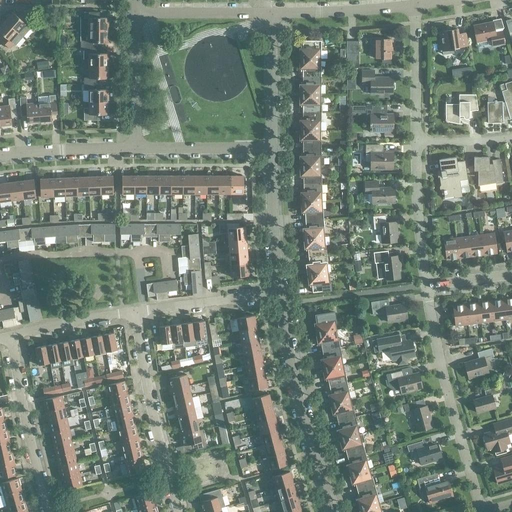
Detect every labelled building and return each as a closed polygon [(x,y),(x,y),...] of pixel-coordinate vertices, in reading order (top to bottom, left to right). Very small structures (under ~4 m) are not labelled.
[(4,21),(18,33),(23,37),(31,29),(29,27),(33,23),(23,14),(19,19),(12,12),(4,21)] [(108,18),(99,18),(99,12),(96,12),(81,12),(81,30),(108,30),(108,18)] [(0,26),(0,32),(2,35),(4,36),(0,41),(10,49),(13,45),(15,46),(23,37),(18,33),(4,21),(0,26)] [(476,42),(477,42),(491,39),(492,46),(504,44),(502,32),(495,33),(493,23),(473,26),(476,42)] [(447,32),(447,31),(439,32),(442,51),(443,55),(454,53),(453,48),(467,46),(466,33),(458,35),(457,29),(451,30),(451,31),(447,32)] [(108,30),(81,30),(81,48),(84,48),(99,48),(99,43),(108,43),(108,30)] [(391,64),(391,59),(391,47),(393,47),(393,40),(373,40),(373,47),(375,47),(375,59),(381,59),(381,64),(391,64)] [(301,50),(301,59),(319,59),(319,51),(321,51),(321,41),(302,41),(302,50),(301,50)] [(347,54),(359,54),(359,42),(347,42),(347,50),(347,54)] [(99,54),(99,48),(84,48),(84,55),(89,55),(89,66),(108,66),(108,54),(99,54)] [(319,59),(301,59),(301,68),(302,68),(302,77),(321,77),(321,67),(319,67),(319,59)] [(84,78),(84,84),(99,84),(99,79),(108,79),(108,66),(89,66),(89,78),(84,78)] [(393,78),(374,78),(374,71),(361,71),(361,84),(370,84),(370,94),(379,94),(379,97),(393,97),(393,78)] [(321,77),(302,77),(302,86),(301,86),(301,95),(319,95),(319,87),(321,87),(321,77)] [(511,81),(500,85),(505,103),(502,103),(502,102),(496,102),(496,101),(494,101),(494,102),(487,102),(488,123),(503,123),(503,117),(509,116),(510,119),(511,118),(511,81)] [(89,91),(89,102),(108,102),(108,90),(99,90),(99,84),(84,84),(84,91),(89,91)] [(49,96),(37,97),(38,103),(39,122),(41,122),(41,124),(51,123),(51,113),(57,113),(55,95),(49,96)] [(302,113),(321,113),(321,104),(324,104),(324,95),(319,95),(301,95),(301,104),(302,104),(302,113)] [(469,112),(478,110),(476,95),(459,95),(459,104),(445,104),(445,119),(445,120),(445,121),(446,122),(447,122),(448,122),(459,125),(459,116),(463,116),(463,117),(463,118),(464,119),(465,119),(466,119),(467,119),(468,119),(468,118),(469,118),(469,117),(469,116),(469,112)] [(38,103),(27,104),(26,97),(20,98),(21,114),(27,114),(28,125),(38,124),(38,122),(39,122),(38,103)] [(9,106),(0,106),(0,125),(1,126),(1,127),(12,126),(10,116),(16,115),(14,98),(8,99),(9,106)] [(108,115),(108,102),(89,102),(89,108),(84,108),(84,121),(88,121),(88,125),(96,125),(96,121),(99,121),(99,115),(108,115)] [(385,135),(393,135),(393,115),(387,115),(387,105),(366,105),(366,115),(370,115),(370,123),(369,123),(369,125),(370,125),(370,132),(384,132),(385,135)] [(321,113),(302,113),(302,121),(301,121),(301,131),(319,131),(319,122),(321,122),(321,113)] [(302,148),(321,148),(321,139),(319,139),(319,131),(301,131),(301,140),(302,140),(302,148)] [(366,145),(366,161),(371,161),(371,169),(393,169),(393,153),(380,153),(380,145),(366,145)] [(321,148),(302,148),(303,157),(301,157),(301,166),(319,166),(324,166),(324,157),(321,157),(321,148)] [(460,181),(467,180),(465,161),(457,162),(456,157),(439,160),(441,177),(439,177),(440,186),(440,187),(439,188),(439,189),(440,189),(440,190),(441,191),(442,195),(444,194),(453,193),(454,197),(454,198),(462,197),(461,193),(460,181)] [(479,185),(495,182),(495,184),(503,183),(500,159),(492,161),(493,165),(489,165),(489,157),(474,157),(474,171),(478,171),(479,185)] [(319,166),(301,166),(301,176),(303,176),(303,185),(322,184),(321,174),(319,174),(319,166)] [(113,176),(100,177),(101,195),(113,194),(113,176)] [(122,194),(134,194),(134,176),(122,176),(122,194)] [(134,194),(146,194),(146,176),(134,176),(134,194)] [(146,194),(158,194),(158,176),(146,176),(146,194)] [(158,194),(171,194),(170,176),(158,176),(158,194)] [(183,194),(183,176),(170,176),(171,194),(183,194)] [(183,194),(195,194),(195,176),(183,176),(183,194)] [(195,194),(207,194),(207,176),(195,176),(195,194)] [(219,194),(219,176),(207,176),(207,194),(219,194)] [(219,194),(231,194),(231,176),(219,176),(219,194)] [(243,176),(231,176),(231,194),(243,194),(243,176)] [(88,177),(76,178),(77,196),(89,195),(88,177)] [(101,195),(100,177),(88,177),(89,195),(101,195)] [(64,178),(52,179),(53,197),(65,196),(64,178)] [(77,196),(76,178),(64,178),(65,196),(77,196)] [(53,197),(52,179),(40,179),(40,197),(53,197)] [(34,180),(21,181),(23,199),(36,198),(34,180)] [(23,199),(21,181),(9,183),(11,201),(23,199)] [(394,188),(378,189),(378,182),(365,182),(365,194),(372,193),(372,204),(394,203),(394,188)] [(9,183),(0,183),(0,202),(11,201),(9,183)] [(322,184),(303,185),(303,193),(302,194),(302,203),(320,202),(320,194),(322,194),(322,184)] [(320,202),(302,203),(303,212),(304,212),(305,221),(324,219),(323,210),(321,210),(320,202)] [(495,209),(496,215),(497,218),(505,216),(503,208),(495,209)] [(396,222),(386,223),(385,216),(373,217),(374,230),(381,229),(382,243),(397,242),(396,222)] [(304,230),(305,239),(323,237),(322,229),(324,229),(324,219),(305,221),(306,230),(304,230)] [(115,234),(115,224),(84,225),(85,238),(93,237),(93,242),(104,242),(104,234),(115,234)] [(150,237),(150,225),(120,224),(120,234),(130,234),(130,242),(142,242),(142,237),(150,237)] [(77,238),(85,238),(84,225),(54,227),(55,236),(65,236),(66,244),(77,243),(77,238)] [(180,225),(150,225),(150,237),(158,237),(158,242),(170,242),(170,234),(180,234),(180,225)] [(45,237),(55,236),(54,227),(24,229),(26,242),(34,241),(34,246),(45,245),(45,237)] [(227,228),(228,241),(246,239),(245,227),(239,227),(227,228)] [(18,243),(26,242),(24,229),(0,232),(0,241),(6,241),(7,249),(19,247),(18,243)] [(507,252),(511,251),(511,230),(503,232),(507,252)] [(481,235),(484,255),(497,254),(494,233),(481,235)] [(187,257),(187,265),(200,264),(197,234),(188,235),(189,246),(181,246),(182,258),(187,257)] [(471,257),(484,255),(481,235),(469,237),(471,257)] [(323,237),(305,239),(305,248),(307,248),(308,257),(327,255),(326,245),(323,245),(323,237)] [(459,258),(471,257),(469,237),(456,238),(459,258)] [(459,258),(456,238),(443,240),(446,260),(459,258)] [(228,241),(229,253),(247,251),(246,239),(228,241)] [(91,254),(115,255),(115,246),(91,246),(91,254)] [(339,246),(329,249),(331,255),(341,252),(339,246)] [(229,253),(230,265),(248,263),(247,251),(229,253)] [(373,253),(375,264),(384,262),(386,280),(400,278),(398,266),(400,265),(399,256),(388,257),(388,251),(373,253)] [(327,255),(308,257),(309,266),(307,266),(308,275),(326,273),(325,265),(328,265),(327,255)] [(19,284),(21,292),(33,290),(27,260),(18,262),(20,273),(12,274),(15,285),(19,284)] [(248,263),(230,265),(231,277),(249,276),(248,263)] [(200,264),(187,265),(188,274),(183,274),(184,285),(192,285),(193,295),(202,295),(200,264)] [(326,273),(308,275),(310,284),(311,284),(313,293),(331,291),(330,280),(327,281),(326,273)] [(178,290),(176,281),(146,284),(148,297),(156,296),(157,301),(168,299),(167,291),(178,290)] [(39,320),(33,290),(21,292),(23,301),(18,302),(19,307),(20,313),(28,311),(30,322),(39,320)] [(506,320),(511,319),(511,298),(503,300),(506,320)] [(388,300),(376,302),(371,302),(373,315),(386,313),(388,322),(407,319),(405,304),(389,307),(388,300)] [(493,321),(506,320),(503,300),(490,301),(493,321)] [(481,323),(493,321),(490,301),(478,303),(481,323)] [(465,304),(468,325),(481,323),(478,303),(465,304)] [(455,326),(468,325),(465,304),(452,306),(455,326)] [(22,319),(20,313),(19,307),(0,310),(0,320),(2,320),(3,328),(14,326),(13,321),(22,319)] [(317,334),(335,331),(333,323),(336,322),(334,312),(316,315),(317,324),(315,325),(317,334)] [(236,318),(239,331),(256,328),(254,315),(236,318)] [(207,339),(205,321),(193,323),(195,340),(207,339)] [(195,340),(193,323),(182,324),(184,341),(185,347),(196,346),(195,340)] [(208,324),(211,336),(217,335),(215,323),(208,324)] [(185,347),(184,341),(182,324),(170,326),(173,343),(172,343),(173,349),(185,347)] [(161,344),(172,343),(173,343),(170,326),(159,327),(161,344)] [(239,331),(241,343),(259,339),(256,328),(239,331)] [(335,331),(317,334),(318,343),(320,342),(322,351),(340,348),(338,338),(336,338),(335,331)] [(114,333),(102,335),(106,352),(117,350),(114,333)] [(360,333),(352,334),(353,342),(362,341),(360,333)] [(95,354),(106,352),(102,335),(91,337),(95,354)] [(392,361),(397,360),(398,365),(406,363),(405,358),(415,356),(411,340),(400,343),(398,336),(372,341),(374,353),(390,350),(392,361)] [(83,357),(95,354),(91,337),(80,339),(83,357)] [(72,359),(83,357),(80,339),(69,342),(72,359)] [(241,343),(243,354),(261,351),(259,339),(241,343)] [(61,361),(72,359),(69,342),(58,344),(61,361)] [(58,344),(46,346),(50,363),(61,361),(58,344)] [(38,365),(50,363),(46,346),(35,348),(38,365)] [(340,348),(322,351),(324,360),(322,360),(324,369),(341,366),(340,358),(342,357),(340,348)] [(477,353),(479,359),(464,363),(469,379),(488,373),(484,359),(493,356),(491,349),(477,353)] [(243,354),(245,366),(263,363),(261,351),(243,354)] [(245,366),(247,378),(265,375),(263,363),(245,366)] [(341,366),(324,369),(325,378),(327,378),(329,387),(347,382),(345,373),(343,373),(341,366)] [(504,370),(502,376),(508,379),(511,373),(504,370)] [(111,380),(115,379),(123,377),(122,371),(110,374),(111,380)] [(418,373),(403,377),(402,371),(386,375),(388,385),(393,388),(399,386),(401,394),(422,389),(418,373)] [(169,378),(172,390),(189,386),(186,375),(169,378)] [(265,375),(247,378),(250,390),(267,387),(265,375)] [(110,397),(127,393),(125,382),(125,381),(107,385),(107,386),(108,386),(110,397)] [(347,382),(329,387),(331,395),(329,396),(331,405),(349,400),(347,393),(349,392),(347,382)] [(65,384),(54,387),(56,393),(67,391),(65,384)] [(325,384),(316,388),(320,394),(328,390),(325,384)] [(189,386),(172,390),(174,401),(191,397),(189,386)] [(56,393),(54,387),(43,390),(44,396),(56,393)] [(484,391),(486,397),(473,400),(477,413),(495,408),(492,395),(500,393),(499,387),(484,391)] [(110,397),(113,408),(130,404),(127,393),(110,397)] [(251,399),(255,411),(272,406),(269,394),(251,399)] [(46,412),(63,408),(61,397),(62,397),(61,396),(43,400),(43,401),(44,401),(46,412)] [(174,401),(177,412),(194,408),(191,397),(174,401)] [(349,400),(331,405),(333,414),(335,413),(337,422),(355,417),(353,408),(351,408),(349,400)] [(403,405),(405,412),(412,411),(418,432),(432,428),(426,406),(417,409),(415,402),(403,405)] [(205,403),(198,406),(200,412),(207,409),(205,403)] [(130,404),(113,408),(115,419),(132,415),(130,404)] [(272,406),(255,411),(258,422),(275,418),(272,406)] [(46,412),(49,423),(66,419),(63,408),(46,412)] [(177,412),(178,417),(179,423),(196,419),(194,408),(177,412)] [(115,419),(118,430),(135,426),(132,415),(115,419)] [(355,417),(337,422),(340,430),(338,431),(340,440),(358,435),(356,427),(358,427),(355,417)] [(258,422),(261,434),(278,430),(275,418),(258,422)] [(508,448),(506,444),(510,443),(506,431),(511,429),(511,418),(496,424),(498,430),(483,434),(487,450),(492,449),(493,453),(494,452),(495,456),(507,452),(506,449),(508,448)] [(49,423),(52,434),(69,430),(66,419),(49,423)] [(179,423),(182,434),(199,430),(196,419),(179,423)] [(229,443),(225,425),(218,426),(219,430),(218,431),(222,444),(229,443)] [(118,430),(120,441),(137,437),(135,426),(118,430)] [(0,431),(0,443),(9,441),(6,430),(0,431)] [(52,434),(54,445),(71,441),(69,430),(52,434)] [(199,431),(199,430),(182,434),(184,446),(188,445),(190,452),(207,448),(203,430),(199,431)] [(278,430),(261,434),(264,446),(281,441),(278,430)] [(362,434),(358,435),(340,440),(343,449),(344,448),(347,457),(365,451),(362,443),(365,442),(362,434)] [(137,437),(120,441),(123,452),(140,449),(137,437)] [(9,441),(0,443),(0,454),(11,452),(9,441)] [(54,445),(57,456),(74,452),(71,441),(54,445)] [(264,446),(267,457),(284,453),(281,441),(264,446)] [(437,443),(424,447),(422,441),(407,446),(408,452),(416,450),(421,465),(442,459),(437,443)] [(391,453),(388,444),(382,446),(385,455),(391,453)] [(123,452),(125,464),(142,460),(140,449),(123,452)] [(113,459),(122,456),(121,451),(111,454),(113,459)] [(365,451),(347,457),(349,465),(348,466),(350,474),(367,469),(365,462),(368,461),(365,451)] [(0,454),(0,466),(14,463),(11,452),(0,454)] [(74,452),(57,456),(59,467),(76,463),(74,452)] [(287,465),(284,453),(267,457),(270,469),(287,465)] [(511,455),(500,459),(502,465),(493,468),(497,484),(511,479),(511,455)] [(142,460),(125,464),(128,474),(127,474),(127,475),(146,471),(145,470),(142,460)] [(0,478),(17,475),(17,474),(16,474),(14,463),(0,466),(0,478)] [(59,467),(62,478),(79,474),(76,463),(59,467)] [(391,478),(398,476),(394,464),(387,466),(391,478)] [(357,491),(375,486),(372,476),(370,477),(367,469),(350,474),(353,483),(354,483),(357,491)] [(276,489),(293,484),(289,472),(272,477),(276,489)] [(64,489),(64,490),(82,486),(82,485),(81,485),(79,474),(62,478),(64,489)] [(432,474),(417,479),(420,492),(426,490),(430,504),(438,501),(438,500),(452,496),(448,480),(435,484),(432,474)] [(1,484),(4,495),(21,490),(18,480),(18,479),(0,483),(0,485),(1,484)] [(276,489),(279,500),(296,495),(293,484),(276,489)] [(360,509),(378,504),(375,496),(378,495),(375,486),(357,491),(359,499),(358,500),(360,509)] [(200,502),(202,508),(203,511),(207,511),(221,508),(225,507),(220,489),(202,494),(204,501),(200,502)] [(4,495),(7,506),(24,501),(21,490),(4,495)] [(138,509),(155,504),(151,493),(152,493),(152,492),(134,497),(134,498),(135,498),(138,509)] [(300,507),(296,495),(279,500),(282,511),(300,507)] [(8,511),(26,511),(24,501),(7,506),(8,511)]
